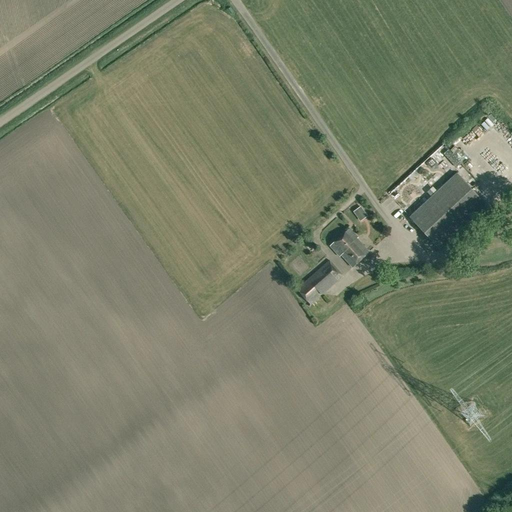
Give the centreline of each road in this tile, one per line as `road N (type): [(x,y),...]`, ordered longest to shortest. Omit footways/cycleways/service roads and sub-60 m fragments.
road 1 (unclassified): [(236,0),(380,207)]
road 2 (unclassified): [(0,122),(178,0)]
